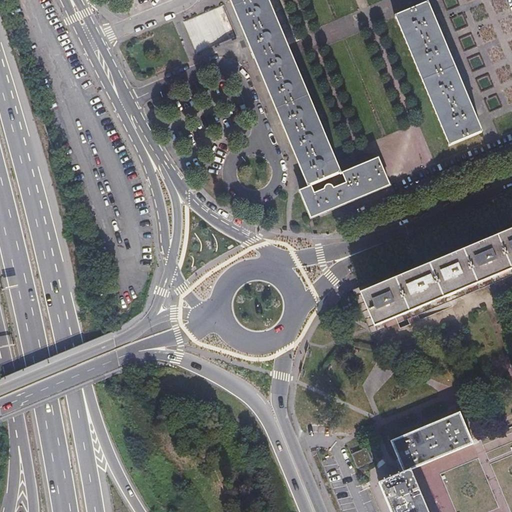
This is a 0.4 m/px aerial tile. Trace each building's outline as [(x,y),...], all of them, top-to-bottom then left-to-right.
[(227,0),(228,1),(230,6),(231,8),(233,12),(234,14),(235,18),(236,20),(238,24),(239,26),(240,30),(241,31),(241,32),(243,37),(244,38),(245,42),(246,44),(247,45),(248,50),(249,51),(251,56),(252,57),(254,62),(254,63),(256,68),(257,69),(257,70),(259,74),(259,75),(261,80),(262,82),(263,84),(264,86),(265,88),(267,93),(267,95),(269,99),(270,101),(272,105),(272,107),(275,112),(275,114),(277,118),(278,120),(280,125),(280,126),(281,128),(282,131),(283,132),(285,137),(286,138),(286,141),(301,177),(306,187),(306,188),(340,175),(339,173),(337,168),(336,167),(335,162),(334,161),(332,157),(332,156),(331,154),(330,150),(329,149),(327,143),(326,142),(324,137),(323,136),(321,131),(321,129),(319,125),(318,123),(316,119),(316,117),(314,113),(313,111),(311,106),(310,104),(309,100),(308,98),(306,93),(305,92),(303,87),(302,85),(301,81),(300,79),(298,74),(297,73),(295,68),(295,66),(293,62),(292,60),(290,56),(289,54),(288,50),(287,48),(285,44),(284,42),(283,38),(282,36),(280,32),(279,30),(277,25),(276,23),(275,19),(274,17),(272,12),(271,10),(269,6),(269,4),(266,0),(227,0)] [(428,4),(394,18),(395,20),(397,24),(397,26),(399,30),(400,32),(402,36),(402,38),(404,43),(405,45),(407,49),(408,51),(410,56),(410,57),(412,62),(413,64),(415,69),(416,70),(417,75),(418,76),(420,81),(421,83),(423,87),(423,89),(425,94),(426,95),(428,100),(428,102),(430,106),(431,108),(433,113),(434,114),(435,119),(436,121),(438,125),(439,127),(441,131),(441,133),(443,138),(444,139),(446,145),(447,146),(481,132),(480,131),(478,125),(477,123),(475,119),(475,117),(473,113),(472,111),(471,109),(470,107),(470,105),(468,100),(467,98),(465,94),(464,92),(462,87),(462,85),(460,81),(459,79),(457,75),(457,73),(455,69),(454,67),(452,62),(451,61),(450,56),(449,55),(447,50),(446,48),(444,43),(444,42),(443,41),(442,37),(441,36),(439,31),(439,29),(437,24),(436,23),(434,18),(433,16),(432,12),(431,10),(429,6),(428,4)] [(379,159),(340,175),(306,188),(300,191),(311,218),(337,207),(390,186),(379,159)] [(386,327),(384,322),(376,325),(362,291),(511,228),(511,220),(353,287),(373,333),(386,327)] [(511,268),(511,228),(503,232),(501,233),(492,237),(490,238),(483,240),(463,249),(437,260),(433,261),(429,263),(403,274),(402,274),(391,279),(389,280),(362,291),(376,325),(384,322),(411,310),(437,299),(471,285),(504,271),(511,268)] [(406,456),(410,464),(471,439),(459,409),(449,413),(419,426),(405,432),(397,434),(404,451),(406,456)] [(366,447),(351,453),(357,468),(373,461),(366,447)] [(429,511),(410,464),(379,477),(382,484),(393,511),(429,511)]
